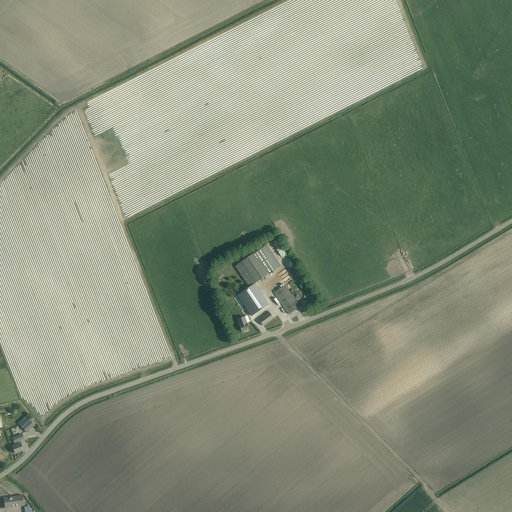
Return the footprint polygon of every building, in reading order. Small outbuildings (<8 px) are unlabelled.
[(267,245),(235,267),(249,288),(255,284),(281,266),(267,245)] [(249,288),(238,296),(252,316),(269,305),(255,284),(249,288)] [(285,285),(274,293),(289,315),(300,307),(285,285)] [(270,313),(259,320),(264,326),(274,318),(270,313)] [(250,330),(247,323),(250,322),(248,317),(238,320),(243,332),(250,330)] [(29,420),(22,427),(25,431),(30,427),(31,429),(34,426),(29,420)] [(15,445),(12,446),(15,454),(23,450),(20,442),(24,440),(23,435),(13,438),(15,443),(15,445)] [(5,508),(24,506),(22,496),(4,498),(5,508)]
